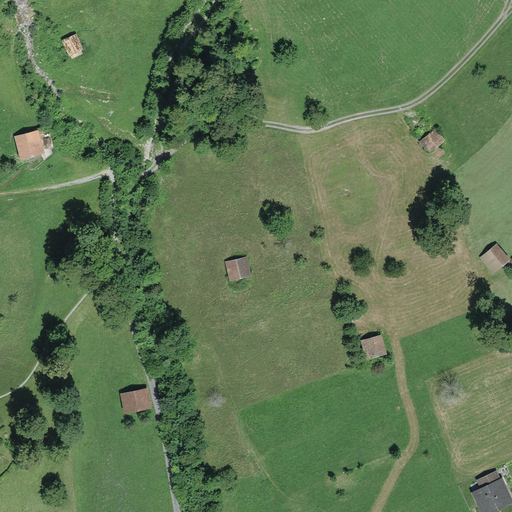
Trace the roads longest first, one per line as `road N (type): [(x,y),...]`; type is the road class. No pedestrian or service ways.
road 1 (track): [(158,158),(197,131),(231,122),(309,130),(417,101),(511,10)]
road 2 (unclassified): [(177,511),(116,246)]
road 3 (track): [(116,246),(136,184),(158,158),(183,46),(215,0)]
road 4 (track): [(116,246),(115,181),(108,173),(0,194)]
